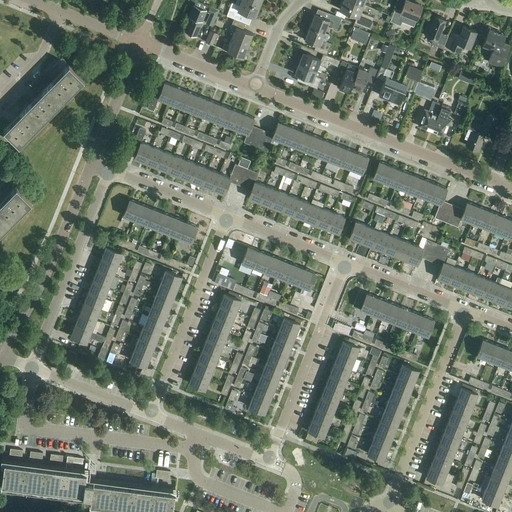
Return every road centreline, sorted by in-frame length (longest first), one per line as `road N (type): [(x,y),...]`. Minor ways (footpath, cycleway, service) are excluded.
road 1 (unclassified): [(491,182),(254,87)]
road 2 (residential): [(31,368),(23,413),(31,431),(194,451)]
road 3 (residential): [(227,217),(148,415)]
road 4 (residential): [(345,264),(267,462)]
road 5 (unclassified): [(0,356),(91,166)]
road 6 (residential): [(31,368),(108,172)]
road 7 (residential): [(464,311),(387,507)]
road 8 (unclassified): [(91,166),(140,42)]
road 9 (residential): [(345,264),(464,311)]
road 10 (residential): [(108,172),(227,217)]
road 11 (residential): [(227,217),(345,264)]
road 12 (residential): [(148,415),(31,368)]
road 13 (unclassified): [(254,87),(140,42)]
